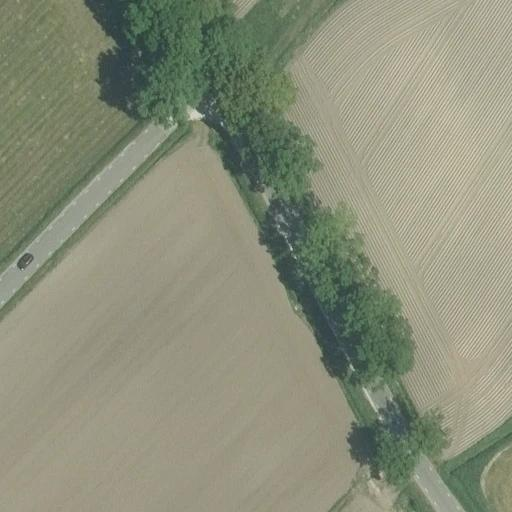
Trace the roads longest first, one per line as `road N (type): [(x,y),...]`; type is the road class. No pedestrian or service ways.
road 1 (unclassified): [(453,511),(202,66)]
road 2 (unclassified): [(0,285),(202,66)]
